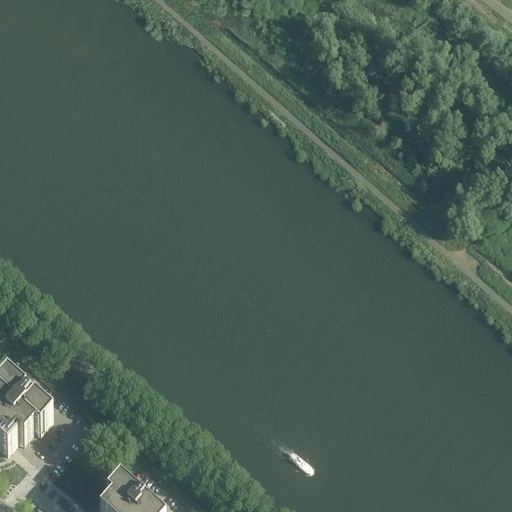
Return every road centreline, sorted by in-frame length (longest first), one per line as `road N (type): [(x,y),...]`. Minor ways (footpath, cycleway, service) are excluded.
road 1 (track): [(511,311),(159,0)]
road 2 (unclassified): [(0,288),(253,511)]
